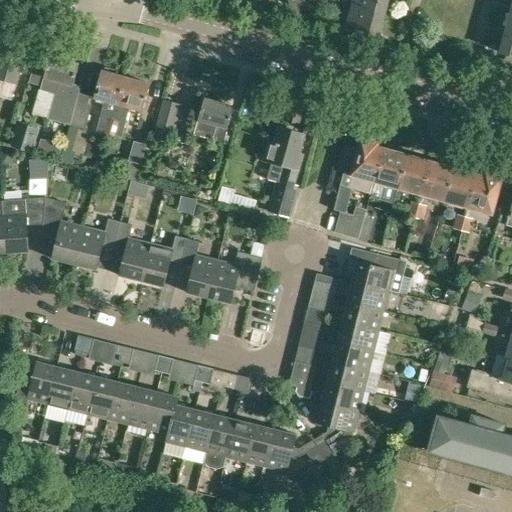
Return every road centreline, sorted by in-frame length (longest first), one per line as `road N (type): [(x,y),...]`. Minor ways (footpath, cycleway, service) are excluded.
road 1 (residential): [(0,301),(251,360),(268,357),(281,341),(347,68)]
road 2 (secondary): [(118,6),(347,68)]
road 3 (secondary): [(347,68),(511,113)]
